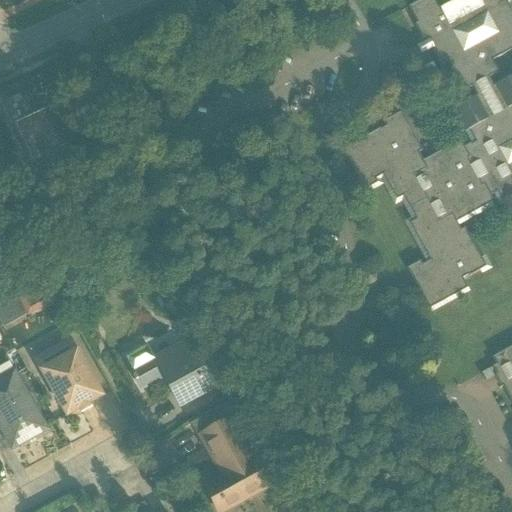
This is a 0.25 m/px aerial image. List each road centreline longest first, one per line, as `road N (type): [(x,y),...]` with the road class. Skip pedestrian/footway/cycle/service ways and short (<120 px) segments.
road 1 (secondary): [(123,0),(0,56)]
road 2 (residential): [(8,511),(123,443)]
